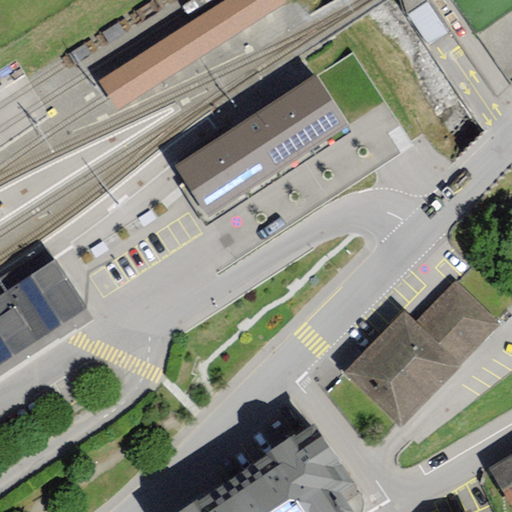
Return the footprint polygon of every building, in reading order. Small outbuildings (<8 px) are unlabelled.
[(108,95),(119,111),(283,3),(281,0),(227,0),(100,84),(108,95)] [(426,2),(409,13),(429,43),(440,36),(446,32),(426,2)] [(511,13),(483,33),(511,77),(511,13)] [(174,169),(206,218),(348,126),(316,76),(223,136),(179,165),(174,169)] [(47,264),(43,258),(0,285),(0,354),(75,307),(47,264)] [(495,323),(456,285),(416,327),(404,315),(349,372),(401,421),(458,362),(495,323)] [(361,511),(362,511),(363,494),(315,422),(180,511),(361,511)] [(511,452),(493,465),(511,493),(511,452)]
